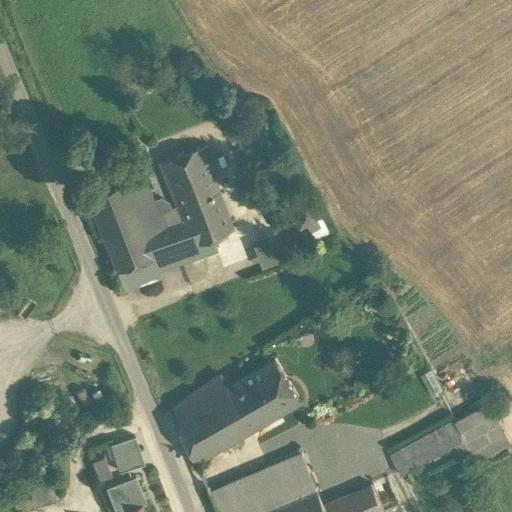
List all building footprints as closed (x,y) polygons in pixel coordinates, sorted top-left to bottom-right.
[(150,167),(93,188),(128,281),(224,246),(217,229),(239,221),(209,141),(165,157),(181,200),(165,206),(150,167)] [(276,233),(253,242),(261,264),(284,255),(276,233)] [(229,363),(168,397),(203,460),(311,400),(282,350),(235,376),(229,363)] [(457,412),(393,446),(407,473),(471,439),(457,412)] [(142,429),(117,437),(125,463),(150,456),(142,429)] [(306,438),(205,481),(218,511),(383,511),(393,508),(379,476),(331,496),(306,438)] [(105,453),(92,458),(99,477),(111,473),(105,453)] [(112,476),(123,506),(153,495),(142,465),(112,476)] [(51,475),(29,481),(34,502),(57,496),(51,475)] [(152,511),(147,497),(125,506),(127,511),(152,511)]
